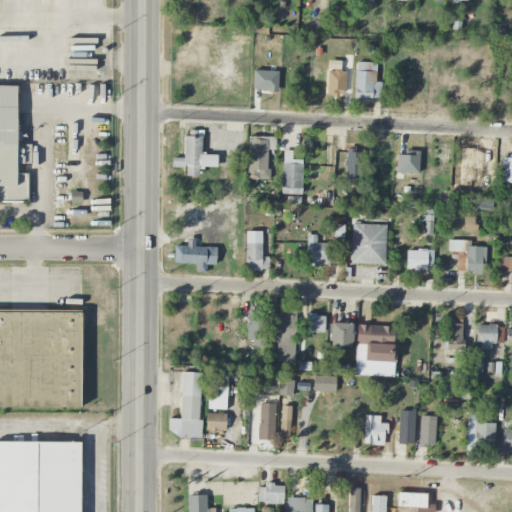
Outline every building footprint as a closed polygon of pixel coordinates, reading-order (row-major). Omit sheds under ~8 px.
[(345,71),(340,71),(340,61),(328,61),(326,95),(344,95),(345,71)] [(376,63),(355,62),(354,101),(367,102),(367,98),(380,99),(381,82),(375,82),(376,63)] [(0,84),(0,202),(27,202),(27,174),(16,174),(16,85),(0,84)] [(202,155),(202,131),(185,130),(185,158),(172,158),(171,167),(186,168),(185,176),(198,176),(198,168),(217,168),(217,155),(202,155)] [(275,137),(248,137),(247,179),(268,179),(268,150),(275,150),(275,137)] [(363,179),(363,151),(346,150),(345,178),(363,179)] [(302,160),(291,160),(291,151),(282,151),(281,194),(301,195),(302,160)] [(511,156),(503,156),(502,183),(511,183),(511,156)] [(81,192),(70,192),(71,204),(82,204),(81,192)] [(433,216),(423,216),(422,234),(432,235),(433,216)] [(463,233),(476,233),(476,217),(464,217),(463,233)] [(384,265),(386,225),(352,224),(351,264),(384,265)] [(261,232),(246,232),(246,270),(269,270),(269,257),(262,257),(261,232)] [(306,264),(336,264),(337,244),(316,244),(316,235),(306,235),(306,264)] [(173,264),(196,264),(196,273),(206,273),(206,265),(215,265),(216,247),(195,247),(195,239),(185,238),(185,246),(174,246),(173,264)] [(484,247),(470,247),(470,241),(449,240),(448,263),(454,263),(454,272),(484,273),(484,247)] [(406,270),(433,271),(433,250),(406,250),(406,270)] [(511,256),(499,256),(498,273),(511,273),(511,256)] [(294,362),(295,311),(277,310),(277,303),(271,302),(270,327),(270,342),(276,342),(276,362),(294,362)] [(248,346),(266,346),(268,311),(249,311),(248,346)] [(0,312),(0,407),(80,408),(80,312),(0,312)] [(305,333),(323,334),(324,316),(306,315),(305,333)] [(351,347),(352,324),(330,323),(330,346),(351,347)] [(446,350),(462,350),(462,324),(446,324),(446,350)] [(392,377),(394,327),(355,325),(354,375),(392,377)] [(494,325),(476,325),(477,350),(495,349),(494,325)] [(180,419),(169,419),(168,436),(198,437),(201,373),(182,372),(180,419)] [(207,409),(225,410),(227,375),(208,374),(207,409)] [(335,392),(335,377),(313,376),(313,391),(335,392)] [(272,395),(292,395),(293,380),(273,380),(272,395)] [(469,386),(457,386),(457,399),(469,400),(469,386)] [(274,441),(275,405),(259,404),(258,440),(274,441)] [(279,439),(289,439),(291,407),(281,406),(279,439)] [(398,444),(413,444),(414,411),(399,411),(398,444)] [(225,432),(225,414),(206,413),(205,431),(225,432)] [(476,423),(476,414),(467,414),(466,446),(494,446),(494,423),(476,423)] [(386,424),(380,423),(380,416),(364,416),(363,444),(385,445),(386,424)] [(434,447),(435,417),(419,416),(418,446),(434,447)] [(511,450),(511,432),(502,432),(501,451),(511,450)] [(79,511),(80,442),(0,441),(0,511),(79,511)] [(283,486),(258,485),(257,504),(283,504),(283,486)] [(415,511),(433,511),(434,505),(427,505),(427,494),(397,493),(397,507),(416,507),(415,511)] [(186,511),(212,511),(212,509),(206,509),(206,495),(187,496),(186,511)] [(370,511),(384,511),(385,496),(371,496),(370,511)] [(286,511),(311,511),(311,498),(286,499),(286,511)]
